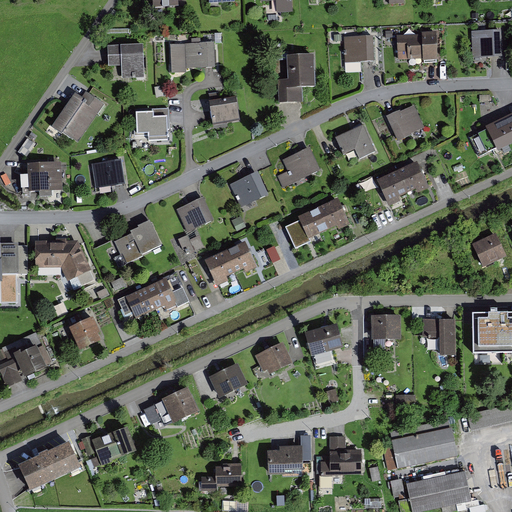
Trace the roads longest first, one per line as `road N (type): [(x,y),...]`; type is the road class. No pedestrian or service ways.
road 1 (residential): [(511,170),(0,407)]
road 2 (residential): [(0,459),(339,302),(511,298)]
road 3 (residential): [(511,81),(428,85),(350,103),(135,205),(83,218),(0,216)]
road 4 (residential): [(115,0),(0,171)]
